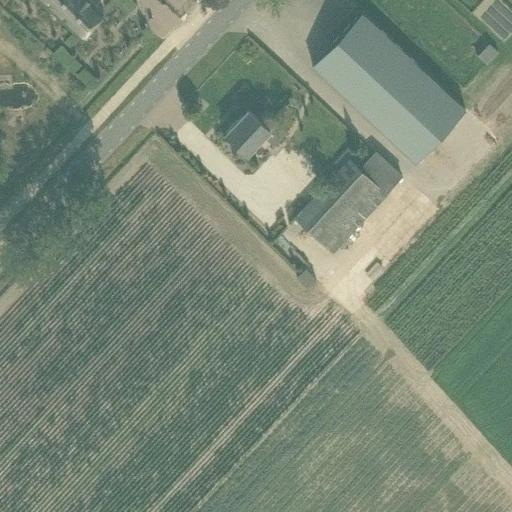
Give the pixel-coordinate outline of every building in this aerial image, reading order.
[(40,0),(80,37),(103,12),(90,0),(40,0)] [(415,161),(465,108),(361,11),(311,64),(415,161)] [(487,44),(478,54),(488,63),(497,54),(487,44)] [(265,125),(247,109),(225,132),(247,153),(264,135),(273,144),(285,131),(272,118),(265,125)] [(294,217),(332,253),(403,175),(376,150),(369,157),(360,149),(356,153),(349,147),(334,162),(340,167),(294,217)]
